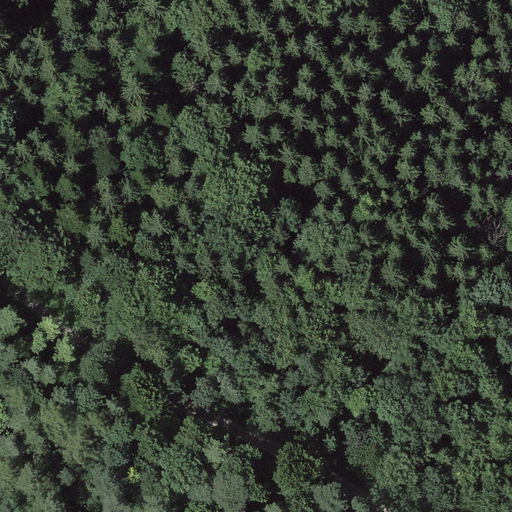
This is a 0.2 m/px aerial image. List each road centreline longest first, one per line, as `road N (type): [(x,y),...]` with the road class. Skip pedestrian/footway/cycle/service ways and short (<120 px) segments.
road 1 (track): [(383,511),(331,472),(217,427)]
road 2 (track): [(0,276),(123,372)]
